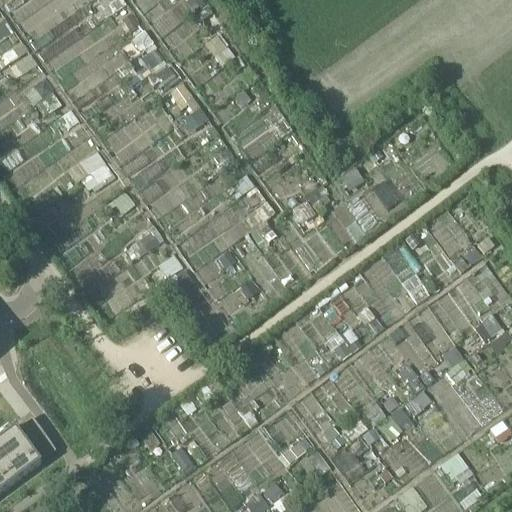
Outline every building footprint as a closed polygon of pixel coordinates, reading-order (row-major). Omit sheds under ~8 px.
[(201,0),(187,0),(186,1),(194,12),(205,4),(201,0)] [(202,22),(213,16),(208,7),(197,13),(202,22)] [(131,16),(122,22),(129,33),(138,27),(137,24),(131,16)] [(3,24),(0,26),(0,42),(10,35),(3,24)] [(135,41),(133,43),(140,54),(152,45),(145,34),(135,40),(135,41)] [(228,46),(218,35),(207,45),(216,56),(228,46)] [(236,56),(229,48),(223,53),(230,62),(236,56)] [(165,67),(157,55),(144,63),(152,75),(165,67)] [(240,59),(234,64),(239,71),(245,66),(240,59)] [(168,69),(156,76),(167,91),(178,83),(168,69)] [(34,91),(42,101),(53,93),(45,83),(34,91)] [(184,86),(171,96),(180,108),(193,98),(184,86)] [(250,101),(245,95),(244,96),(243,94),(235,100),(243,110),(250,104),(249,103),(250,101)] [(44,104),(42,105),(43,106),(47,112),(49,111),(52,115),(53,115),(62,109),(55,98),(54,97),(49,101),(47,103),(44,104)] [(188,118),(190,120),(196,130),(208,122),(200,110),(199,111),(190,117),(188,118)] [(79,123),(71,112),(60,120),(67,131),(79,123)] [(212,129),(208,132),(214,140),(218,136),(212,129)] [(370,159),(374,164),(383,158),(378,152),(370,159)] [(88,179),(104,167),(107,166),(98,153),(79,166),(88,179)] [(88,179),(83,182),(92,195),(113,180),(104,167),(88,179)] [(356,170),(341,179),(348,190),(362,181),(356,170)] [(246,178),(235,187),(243,197),(254,189),(246,178)] [(321,187),(313,179),(301,191),(309,198),(321,187)] [(313,208),(325,199),(328,203),(331,200),(329,197),(323,190),(308,202),(313,208)] [(123,194),(112,203),(116,208),(123,217),(135,207),(123,194)] [(307,203),(292,212),(301,226),(315,217),(307,203)] [(267,204),(255,214),(264,225),(276,215),(267,204)] [(259,229),(250,234),(261,250),(269,245),(265,239),(259,229)] [(153,233),(139,243),(143,249),(147,254),(161,244),(153,233)] [(413,237),(406,242),(412,251),(420,245),(413,237)] [(228,254),(218,261),(225,271),(235,264),(228,254)] [(166,279),(167,281),(174,276),(182,270),(174,258),(158,269),(166,279)] [(294,280),(291,274),(282,279),(285,285),(294,280)] [(250,282),(240,290),(248,300),(258,293),(250,282)] [(402,306),(407,314),(416,307),(410,299),(408,301),(402,306)] [(146,307),(133,314),(138,325),(152,318),(146,307)] [(375,321),(365,327),(374,339),(385,331),(375,318),(373,319),(375,321)] [(493,320),(482,328),(490,339),(501,331),(493,320)] [(511,339),(507,333),(489,347),(497,357),(511,344),(511,339)] [(343,344),(336,334),(326,341),(329,345),(326,347),(332,354),(334,353),(333,351),(343,344)] [(361,349),(353,337),(343,344),(352,356),(361,349)] [(260,349),(265,355),(273,350),(268,343),(260,349)] [(352,356),(343,344),(333,351),(334,353),(342,363),(352,356)] [(452,370),(464,362),(455,349),(443,357),(452,370)] [(315,371),(320,378),(329,372),(324,365),(315,371)] [(458,368),(447,377),(454,386),(465,377),(458,368)] [(428,373),(420,380),(426,387),(434,381),(428,373)] [(417,380),(407,388),(415,397),(424,389),(417,380)] [(429,396),(424,391),(415,399),(420,405),(429,396)] [(195,400),(188,405),(194,413),(201,408),(195,400)] [(388,419),(398,411),(394,405),(384,413),(388,419)] [(401,411),(391,418),(404,435),(414,428),(413,427),(401,411)] [(359,439),(368,432),(358,420),(350,426),(359,439)] [(30,422),(22,427),(27,434),(37,427),(36,427),(33,422),(32,422),(32,421),(31,421),(30,421),(30,422)] [(22,427),(15,432),(25,446),(32,441),(27,434),(22,427)] [(37,427),(27,434),(32,441),(41,434),(37,427)] [(339,437),(340,436),(332,427),(322,436),(330,445),(339,437)] [(351,433),(347,428),(341,433),(351,445),(359,439),(353,432),(351,433)] [(15,432),(2,442),(27,476),(40,466),(30,453),(25,446),(15,432)] [(160,446),(150,432),(140,439),(150,453),(160,446)] [(372,432),(363,438),(369,447),(378,440),(372,432)] [(32,441),(25,446),(30,453),(37,447),(46,441),(46,440),(41,434),(32,441)] [(339,437),(330,445),(336,452),(345,444),(339,437)] [(46,441),(37,447),(42,454),(51,447),(46,441)] [(2,442),(0,443),(0,468),(13,486),(27,476),(2,442)] [(360,443),(352,449),(359,457),(367,451),(360,443)] [(37,447),(30,453),(40,466),(47,461),(42,454),(37,447)] [(51,447),(42,454),(47,461),(53,456),(55,455),(55,454),(55,453),(51,447)] [(172,459),(182,474),(192,466),(182,452),(172,459)] [(316,452),(306,461),(315,472),(325,464),(316,452)] [(457,457),(441,468),(450,482),(467,471),(457,457)] [(0,468),(0,495),(13,486),(0,468)] [(387,472),(379,477),(385,485),(393,480),(387,472)] [(272,505),(283,495),(274,485),(263,494),(272,505)] [(259,496),(246,507),(249,511),(264,511),(269,508),(259,496)]
